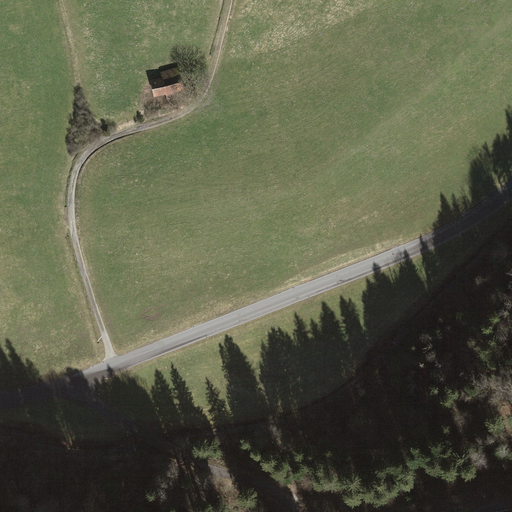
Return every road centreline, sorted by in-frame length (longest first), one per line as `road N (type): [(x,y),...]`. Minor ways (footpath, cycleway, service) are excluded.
road 1 (tertiary): [(73,383),(428,242),(511,189)]
road 2 (track): [(113,366),(74,252),(70,173),(86,148),(177,115),(196,99),(231,0)]
road 3 (unclassified): [(73,383),(89,403),(166,449),(278,493),(293,511)]
